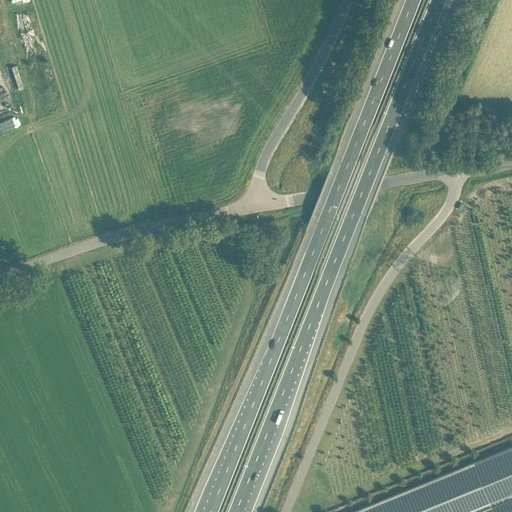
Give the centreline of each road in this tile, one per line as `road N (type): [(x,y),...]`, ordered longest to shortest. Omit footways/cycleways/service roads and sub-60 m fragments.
road 1 (motorway): [(235,511),(438,0)]
road 2 (motorway): [(412,0),(209,511)]
road 3 (unclassified): [(285,511),(354,337),(444,219),(456,169)]
road 4 (unclassified): [(0,278),(91,245),(254,207)]
road 5 (unclassified): [(254,207),(264,156),(349,0)]
road 6 (unclassified): [(254,207),(456,169)]
